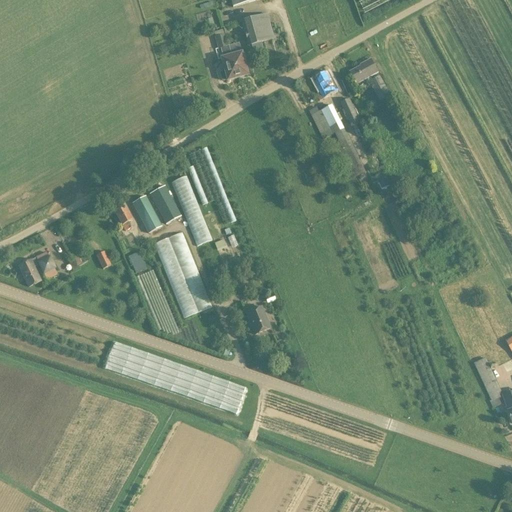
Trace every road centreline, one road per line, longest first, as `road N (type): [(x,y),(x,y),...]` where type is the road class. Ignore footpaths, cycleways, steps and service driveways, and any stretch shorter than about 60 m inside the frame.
road 1 (tertiary): [(511,467),(0,289)]
road 2 (unclassified): [(0,245),(428,0)]
